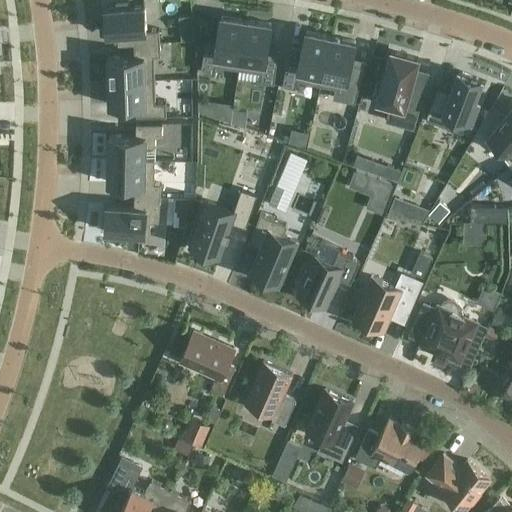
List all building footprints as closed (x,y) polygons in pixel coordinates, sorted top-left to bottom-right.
[(132,31),(133,43),(160,41),(159,28),(146,29),(144,5),(128,6),(128,2),(111,3),(111,7),(105,8),(107,33),(132,31)] [(238,68),(246,19),(221,15),(217,45),(205,43),(201,72),(214,74),(215,65),(238,68)] [(271,23),(246,19),(238,68),(262,72),(260,81),(274,83),(278,54),(266,52),(271,23)] [(320,84),(331,35),(306,30),(301,53),(289,50),(282,84),(295,87),(297,79),(320,84)] [(355,41),(331,35),(320,84),(335,87),(332,97),(354,102),(364,66),(350,63),(355,41)] [(160,55),(160,41),(133,43),(134,55),(108,56),(109,80),(154,78),(153,55),(160,55)] [(408,89),(417,57),(392,50),(378,99),(391,102),(386,119),(413,127),(422,93),(408,89)] [(438,86),(426,118),(462,131),(466,120),(471,121),(478,102),(474,100),(481,79),(459,70),(453,84),(450,91),(438,86)] [(155,101),(154,78),(109,80),(110,104),(136,103),(136,115),(166,115),(166,101),(155,101)] [(511,107),(486,139),(504,154),(511,164),(511,163),(511,107)] [(109,133),(109,158),(145,158),(145,145),(155,146),(155,135),(161,136),(162,122),(135,122),(135,134),(109,133)] [(154,158),(145,158),(109,158),(108,182),(134,183),(134,194),(160,196),(160,183),(154,183),(154,158)] [(401,168),(387,163),(383,174),(397,179),(401,168)] [(205,199),(190,244),(220,254),(231,221),(246,226),(257,193),(241,188),(234,209),(205,199)] [(158,221),(160,196),(134,194),(133,207),(107,205),(105,229),(116,230),(116,234),(134,236),(134,232),(150,233),(151,220),(158,221)] [(283,234),(287,224),(260,212),(248,242),(260,247),(250,271),(279,284),(297,240),(283,234)] [(315,253),(297,293),(325,305),(337,276),(350,282),(360,260),(338,250),(333,261),(315,253)] [(411,271),(423,276),(432,256),(420,250),(411,271)] [(397,286),(371,274),(352,317),(383,331),(393,309),(406,315),(420,281),(402,273),(397,286)] [(460,359),(477,320),(461,313),(461,309),(460,306),(457,303),(454,301),(451,300),(447,300),(443,302),(441,304),(438,303),(436,308),(424,302),(410,333),(422,338),(421,342),(434,348),(432,353),(444,358),(446,353),(460,359)] [(504,314),(495,311),(490,323),(500,326),(504,314)] [(495,339),(499,329),(488,324),(484,335),(495,339)] [(235,347),(193,329),(180,359),(216,375),(210,388),(223,394),(236,364),(228,361),(235,347)] [(263,360),(245,401),(274,414),(272,418),(285,424),(296,399),(283,393),(292,373),(263,360)] [(511,375),(510,378),(507,377),(502,385),(505,387),(502,391),(506,394),(505,396),(511,400),(511,375)] [(471,395),(477,383),(465,376),(459,388),(471,395)] [(353,400),(325,387),(307,428),(323,436),(320,449),(341,458),(353,431),(341,426),(353,400)] [(388,417),(380,433),(369,427),(355,456),(375,466),(381,455),(409,469),(426,436),(413,430),(414,428),(401,421),(400,423),(388,417)] [(202,441),(209,425),(193,418),(189,426),(180,422),(175,433),(184,437),(186,434),(202,441)] [(179,437),(174,448),(187,454),(192,442),(179,437)] [(443,452),(427,472),(444,486),(442,489),(465,507),(490,477),(467,458),(459,468),(455,464),(456,462),(443,452)] [(208,464),(209,455),(194,454),(193,463),(208,464)] [(285,478),(292,463),(280,458),(274,473),(285,478)] [(356,487),(365,469),(350,462),(341,479),(356,487)] [(248,468),(242,480),(253,486),(259,474),(248,468)] [(122,505),(118,511),(146,511),(147,511),(148,511),(159,511),(171,489),(151,479),(145,491),(132,485),(129,491),(125,488),(118,503),(122,505)] [(171,489),(159,511),(186,511),(185,511),(191,499),(171,489)] [(412,511),(418,502),(408,496),(400,509),(405,511),(412,511)] [(511,511),(511,506),(509,509),(499,496),(484,511),(511,511)] [(322,511),(330,511),(334,508),(325,501),(321,507),(322,511)]
